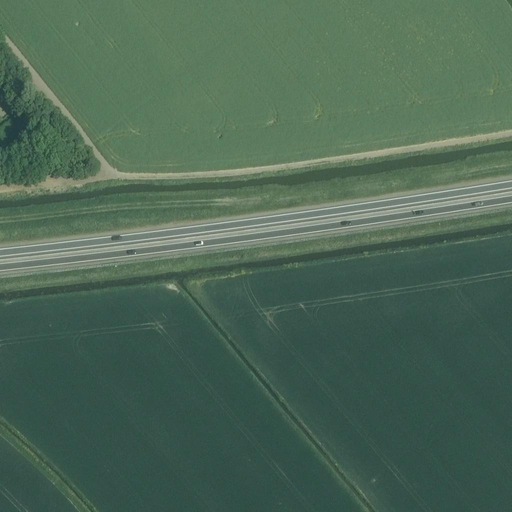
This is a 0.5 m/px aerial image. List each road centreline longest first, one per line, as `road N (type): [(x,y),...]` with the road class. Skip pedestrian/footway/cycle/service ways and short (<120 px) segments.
road 1 (trunk): [(511,183),(0,252)]
road 2 (trunk): [(0,266),(511,198)]
